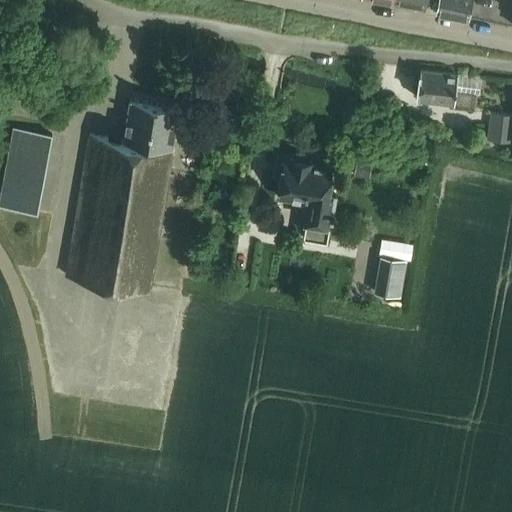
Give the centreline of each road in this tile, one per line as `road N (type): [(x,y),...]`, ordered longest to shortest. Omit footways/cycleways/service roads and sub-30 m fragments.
road 1 (residential): [(511,65),(302,45),(134,16),(89,0)]
road 2 (residential): [(511,45),(289,0)]
